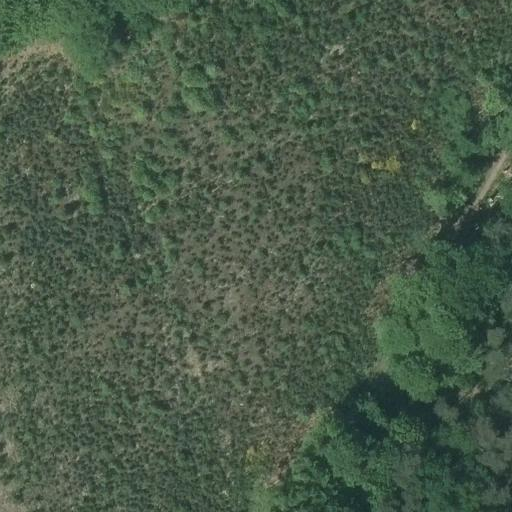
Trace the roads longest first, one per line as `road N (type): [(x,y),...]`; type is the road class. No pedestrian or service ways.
road 1 (track): [(59,0),(291,488)]
road 2 (track): [(511,102),(291,488)]
